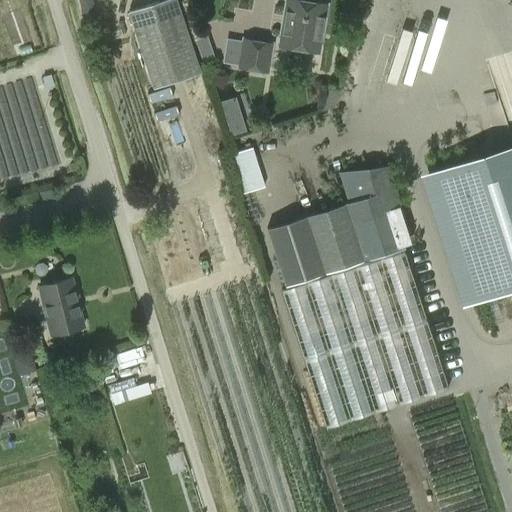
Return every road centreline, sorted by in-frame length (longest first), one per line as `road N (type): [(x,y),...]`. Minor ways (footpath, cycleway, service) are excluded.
road 1 (unclassified): [(208,511),(44,0)]
road 2 (unknown): [(402,132),(458,317),(511,367)]
road 3 (unknown): [(402,132),(418,132),(433,116),(467,0)]
road 4 (unknown): [(382,0),(362,85),(380,119),(402,132)]
